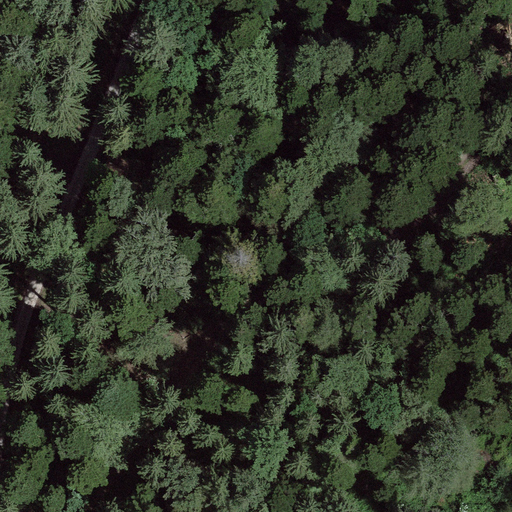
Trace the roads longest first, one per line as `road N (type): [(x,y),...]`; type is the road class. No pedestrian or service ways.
road 1 (track): [(511,133),(468,136),(379,282),(301,323),(228,411),(106,511)]
road 2 (track): [(151,0),(66,208),(15,372),(0,454)]
